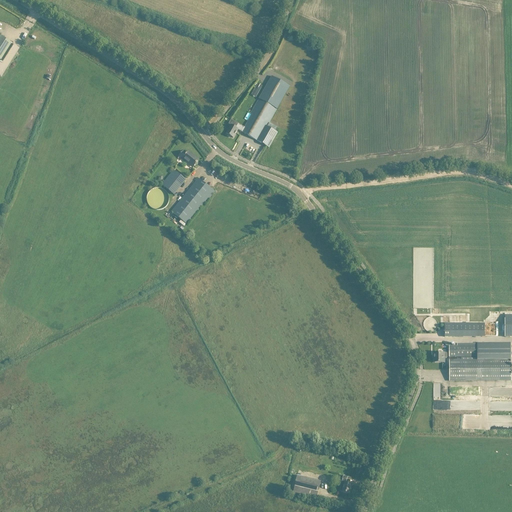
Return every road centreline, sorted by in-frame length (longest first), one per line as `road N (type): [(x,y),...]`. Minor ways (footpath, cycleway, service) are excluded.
road 1 (tertiary): [(366,511),(414,383),(411,350),(299,193),(225,156),(204,136)]
road 2 (tertiary): [(204,136),(164,91),(18,0)]
road 3 (track): [(299,193),(469,171),(511,186)]
road 4 (unclassified): [(204,136),(270,54),(293,0)]
